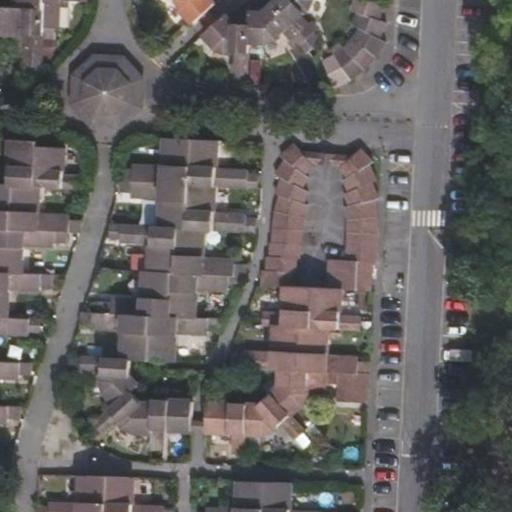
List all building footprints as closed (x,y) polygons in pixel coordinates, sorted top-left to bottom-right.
[(45,11),(45,0),(17,0),(17,10),(45,11)] [(45,0),(45,11),(44,41),(55,42),(55,32),(60,32),(61,0),(67,0),(77,0),(45,0)] [(218,1),(217,0),(181,0),(182,2),(185,7),(197,20),(218,1)] [(311,7),(313,0),(274,0),(274,1),(315,46),(321,40),(309,26),(311,24),(302,15),(311,7)] [(381,20),(385,5),(379,3),(364,0),(356,0),(354,10),(360,13),(381,20)] [(315,46),(274,1),(262,11),(251,11),(251,23),(250,40),(270,40),(277,36),(285,30),(293,39),(295,38),(308,51),(315,46)] [(44,41),(45,11),(17,10),(16,9),(0,9),(0,29),(13,30),(13,36),(28,37),(26,69),(30,69),(29,79),(41,80),(44,41)] [(380,39),(386,23),(381,20),(360,13),(355,24),(361,28),(380,39)] [(250,40),(251,23),(241,23),(232,21),(226,14),(205,32),(213,42),(217,45),(227,50),(236,50),(236,64),(238,64),(237,82),(247,82),(250,40)] [(386,42),(380,39),(361,28),(355,39),(378,55),(386,42)] [(366,68),(378,55),(355,39),(346,48),(366,68)] [(366,68),(346,48),(337,56),(353,79),(366,68)] [(353,79),(337,56),(325,62),(338,88),(353,79)] [(34,182),(36,142),(37,136),(16,136),(16,148),(11,148),(10,163),(0,163),(0,180),(14,181),(34,182)] [(191,184),(194,137),(173,137),(172,150),(167,150),(166,166),(135,165),(135,169),(125,169),(124,180),(191,184)] [(219,169),(219,153),(214,153),(215,138),(194,137),(191,184),(213,184),(261,186),(261,175),(250,175),(250,171),(219,169)] [(63,170),(64,143),(36,142),(34,182),(84,184),(84,171),(63,170)] [(315,164),(296,143),(284,156),(288,159),(306,173),(315,164)] [(347,178),(369,164),(372,161),(362,147),(340,167),(347,178)] [(306,173),(288,159),(279,173),(285,177),(303,187),(310,176),(306,173)] [(376,181),(369,164),(347,178),(345,179),(349,192),(373,182),(376,181)] [(305,203),(310,191),(303,187),(285,177),(277,193),(282,195),(305,203)] [(0,224),(12,226),(14,181),(0,180),(0,224)] [(189,228),(191,184),(124,180),(123,191),(133,192),(133,197),(164,198),(164,214),(169,214),(169,227),(180,228),(189,228)] [(70,213),(38,211),(39,196),(33,195),(34,182),(14,181),(12,226),(68,228),(80,228),(80,217),(70,217),(70,213)] [(378,198),(373,182),(349,192),(347,193),(350,205),(375,199),(378,198)] [(216,213),(217,198),(212,198),(213,184),(191,184),(189,228),(201,229),(258,231),(259,220),(247,219),(248,215),(216,213)] [(305,216),(308,205),(305,203),(282,195),(277,211),(305,216)] [(378,215),(375,199),(350,205),(346,206),(349,219),(378,215)] [(304,229),(305,216),(277,211),(276,228),(304,229)] [(379,226),(378,215),(349,219),(349,232),(378,233),(379,226)] [(56,244),(56,240),(67,240),(68,228),(12,226),(0,224),(0,268),(17,270),(18,257),(23,257),(24,243),(56,244)] [(178,272),(180,228),(169,227),(111,224),(111,238),(121,238),(121,242),(153,243),(152,259),(157,259),(157,272),(172,272),(178,272)] [(204,259),(205,244),(200,244),(201,229),(189,228),(180,228),(178,272),(241,276),(246,276),(246,265),(236,265),(236,260),(204,259)] [(302,245),(304,229),(276,228),(275,242),(302,245)] [(378,248),(378,233),(349,232),(349,246),(378,248)] [(301,259),(302,245),(275,242),(274,242),(273,257),(299,259),(301,259)] [(377,262),(378,248),(349,246),(348,261),(360,261),(373,261),(377,262)] [(297,273),(299,259),(273,257),(270,257),(269,272),(294,273),(297,273)] [(359,275),(360,261),(348,261),(331,260),(330,273),(359,275)] [(372,290),(373,261),(360,261),(359,275),(358,290),(372,290)] [(43,287),(43,283),(53,283),(53,272),(17,270),(0,268),(0,314),(4,315),(4,301),(10,301),(11,286),(43,287)] [(170,317),(172,272),(157,272),(151,271),(151,284),(145,284),(145,300),(113,299),(113,303),(102,303),(102,314),(152,317),(170,317)] [(294,286),(294,273),(269,272),(265,271),(265,284),(288,286),(294,286)] [(230,291),(230,287),(241,287),(241,276),(178,272),(172,272),(170,317),(191,318),(191,305),(197,305),(197,290),(230,291)] [(358,290),(359,275),(330,273),(329,288),(343,288),(358,290)] [(314,328),(316,287),(294,286),(288,286),(286,314),(265,313),(265,324),(284,326),(305,327),(314,328)] [(341,318),(343,288),(329,288),(316,287),(314,328),(324,328),(362,330),(363,319),(341,318)] [(150,360),(152,317),(102,314),(84,313),(83,325),(94,325),(94,330),(125,332),(124,348),(130,349),(129,360),(133,360),(150,360)] [(0,332),(29,333),(29,329),(40,329),(41,317),(4,315),(0,314),(0,332)] [(220,331),(220,319),(191,318),(170,317),(152,317),(150,360),(171,362),(172,350),(177,350),(177,334),(210,335),(209,331),(220,331)] [(303,371),(305,327),(284,326),(284,339),(278,339),(277,353),(245,352),(245,356),(235,356),(234,368),(282,370),(303,371)] [(328,357),(328,342),(323,341),(324,328),(314,328),(305,327),(303,371),(330,373),(341,373),(369,375),(369,363),(360,363),(360,359),(328,357)] [(133,391),(140,385),(133,377),(133,360),(129,360),(83,358),(83,370),(104,371),(103,382),(108,393),(119,405),(133,391)] [(0,375),(21,376),(21,372),(31,373),(31,361),(0,359),(0,375)] [(330,385),(330,373),(303,371),(282,370),(281,387),(272,396),(291,417),(304,405),(309,393),(309,385),(330,385)] [(368,390),(369,375),(341,373),(340,390),(368,390)] [(368,404),(368,390),(340,390),(340,403),(368,404)] [(153,433),(155,406),(147,405),(143,404),(133,391),(119,405),(96,426),(104,434),(120,421),(126,426),(135,431),(139,433),(153,433)] [(291,417),(272,396),(262,405),(249,405),(248,436),(263,436),(275,432),(282,426),(296,441),(305,433),(291,417)] [(193,431),(195,403),(155,402),(155,406),(153,433),(153,451),(164,451),(166,431),(193,431)] [(19,417),(19,404),(0,403),(0,420),(8,421),(8,417),(19,417)] [(248,436),(249,405),(209,404),(209,432),(236,433),(236,455),(247,455),(248,436)] [(107,511),(109,476),(89,476),(88,490),(83,490),(83,505),(50,504),(50,508),(40,508),(39,511),(107,511)] [(134,508),(134,492),(130,491),(131,478),(109,476),(107,511),(166,511),(167,509),(134,508)] [(265,511),(266,483),(246,482),(246,496),(240,496),(239,511),(207,511),(206,511),(265,511)] [(290,511),(291,498),(287,497),(287,484),(266,483),(265,511),(290,511)]
